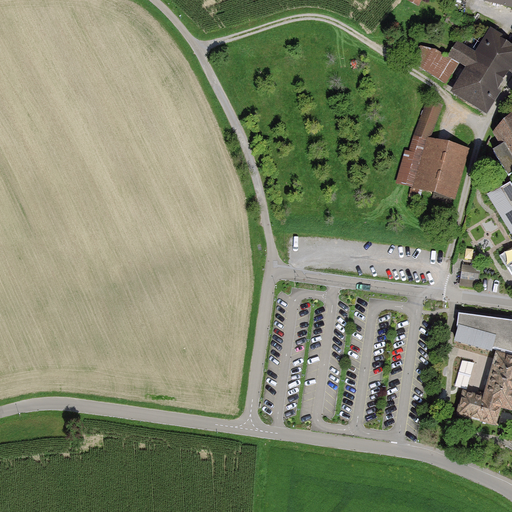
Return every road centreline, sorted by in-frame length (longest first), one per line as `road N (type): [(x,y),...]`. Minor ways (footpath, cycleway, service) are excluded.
road 1 (track): [(486,125),(332,21),(289,19),(199,49)]
road 2 (unclassified): [(152,0),(199,49),(236,127),(257,175),(272,272)]
road 3 (unclassified): [(511,492),(438,459),(249,425)]
road 4 (unclassified): [(249,425),(58,404),(0,412)]
road 5 (unclassified): [(272,272),(511,303)]
road 6 (unclassified): [(249,425),(272,272)]
